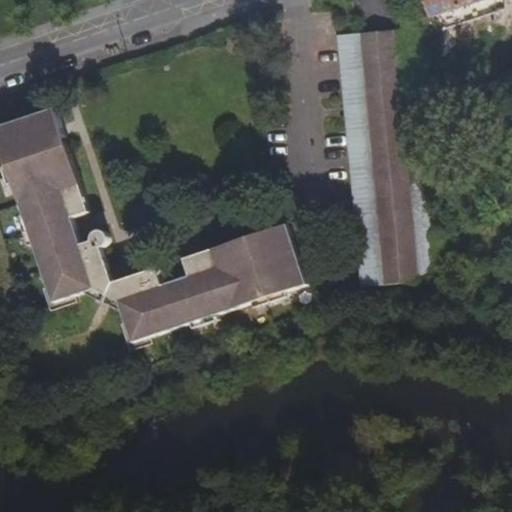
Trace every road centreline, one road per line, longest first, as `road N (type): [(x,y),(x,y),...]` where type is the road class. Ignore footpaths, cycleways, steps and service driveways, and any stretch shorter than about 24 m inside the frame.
road 1 (track): [(0,369),(11,418),(31,432),(327,337),(511,346)]
road 2 (tertiary): [(0,69),(200,0)]
